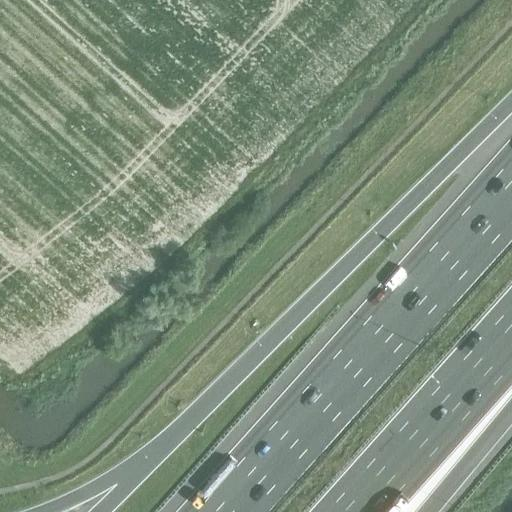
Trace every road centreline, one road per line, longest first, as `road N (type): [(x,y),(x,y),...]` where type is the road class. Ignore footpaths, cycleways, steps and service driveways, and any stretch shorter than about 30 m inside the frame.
road 1 (motorway): [(511,99),(142,467)]
road 2 (motorway): [(511,190),(223,511)]
road 3 (motorway): [(359,511),(511,337)]
road 4 (motorway): [(422,511),(511,373)]
